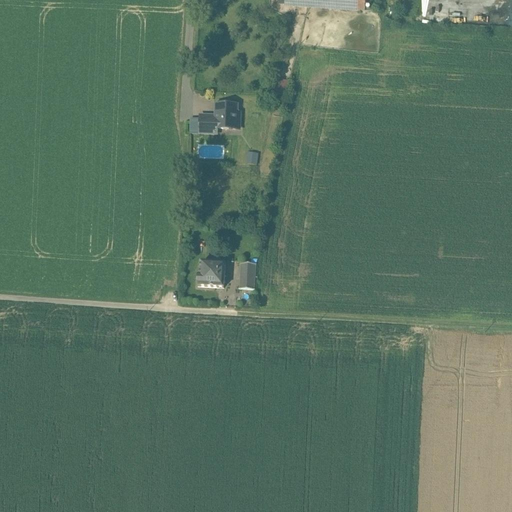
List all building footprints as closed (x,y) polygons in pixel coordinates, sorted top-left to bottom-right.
[(334,0),(303,0),(303,7),(312,8),(334,10),(334,0)] [(365,0),(334,0),(334,10),(365,13),(365,0)] [(237,107),(225,107),(225,105),(223,103),(219,103),(217,105),(217,118),(216,130),(217,130),(236,131),(236,122),(238,122),(240,120),(240,116),(238,114),(236,114),(237,107)] [(217,118),(201,117),(200,135),(217,136),(217,130),(216,130),(217,118)] [(257,166),(259,155),(248,153),(247,164),(257,166)] [(225,265),(201,264),(201,277),(199,277),(198,288),(224,289),(225,265)] [(250,265),(242,265),(240,290),(254,291),(255,271),(250,270),(250,265)]
